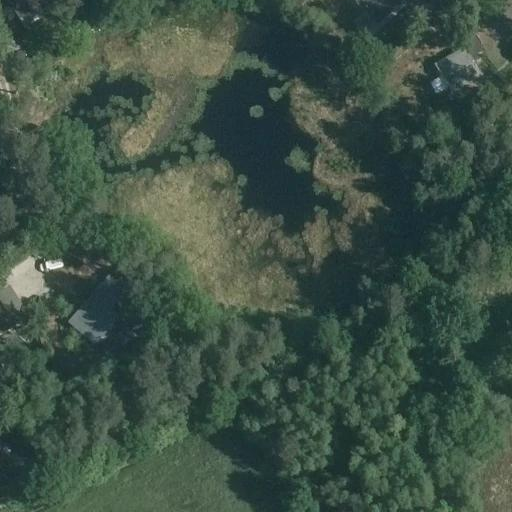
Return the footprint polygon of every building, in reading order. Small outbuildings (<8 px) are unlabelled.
[(7,0),(18,17),(46,0),(7,0)] [(376,24),(401,1),(399,0),(363,0),(359,5),(376,24)] [(445,27),(438,18),(430,24),(437,33),(445,27)] [(450,92),(480,74),(467,52),(437,70),(450,92)] [(0,329),(23,315),(9,294),(0,299),(0,329)] [(91,342),(114,317),(94,299),(72,324),(91,342)]
